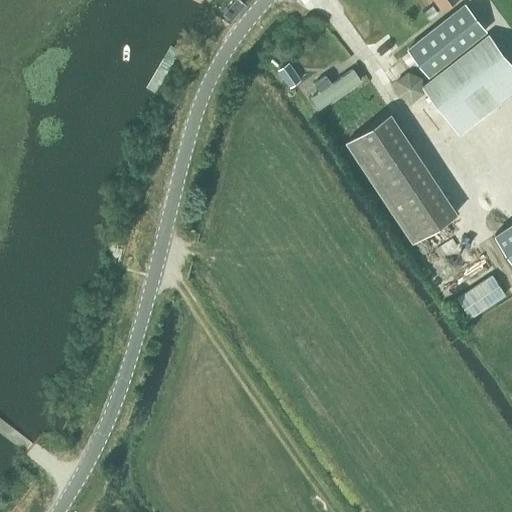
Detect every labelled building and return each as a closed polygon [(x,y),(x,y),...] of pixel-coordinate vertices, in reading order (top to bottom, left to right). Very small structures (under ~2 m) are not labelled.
[(245,4),(240,0),(234,0),(223,14),(231,21),(245,4)] [(434,0),(441,9),(453,0),(434,0)] [(429,75),(486,31),(465,5),(409,49),(429,75)] [(511,92),(511,64),(489,35),(423,87),(459,134),(511,92)] [(182,53),(169,46),(146,90),(158,96),(182,53)] [(423,93),(422,78),(408,72),(395,81),(397,97),(411,102),(423,93)] [(391,113),(345,143),(370,180),(415,150),(391,113)] [(511,221),(491,236),(511,266),(511,221)]
